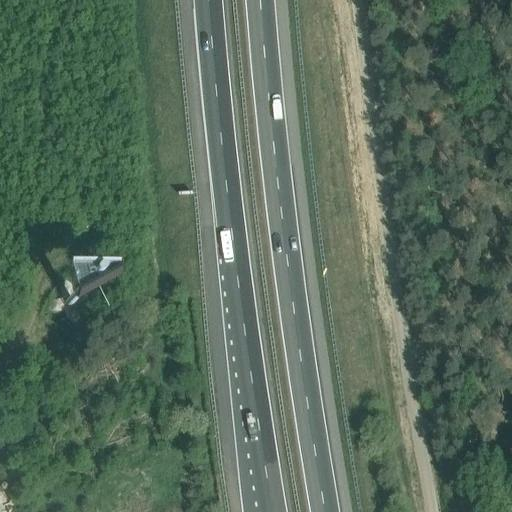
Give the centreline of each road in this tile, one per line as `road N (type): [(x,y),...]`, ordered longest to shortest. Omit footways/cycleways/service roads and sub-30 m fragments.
road 1 (unclassified): [(444,511),(363,0)]
road 2 (motorway): [(207,0),(274,511)]
road 3 (motorway): [(325,511),(281,222),(260,0)]
